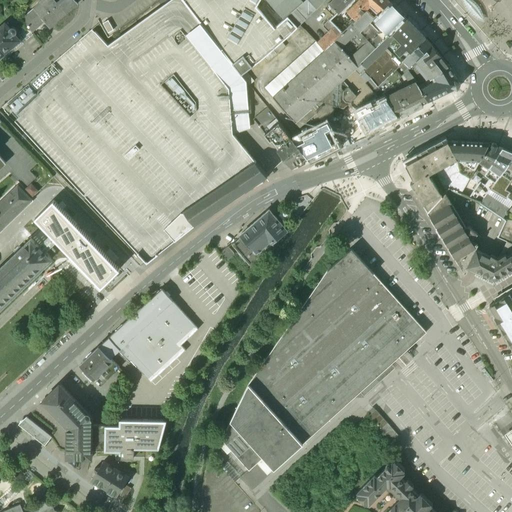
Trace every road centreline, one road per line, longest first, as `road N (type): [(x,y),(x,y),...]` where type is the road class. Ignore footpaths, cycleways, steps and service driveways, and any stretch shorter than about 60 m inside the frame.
road 1 (tertiary): [(0,418),(223,222),(376,153)]
road 2 (residential): [(376,153),(511,381)]
road 3 (residential): [(108,506),(0,425)]
road 4 (residential): [(0,91),(78,23),(86,0)]
road 5 (tertiary): [(376,153),(482,97)]
